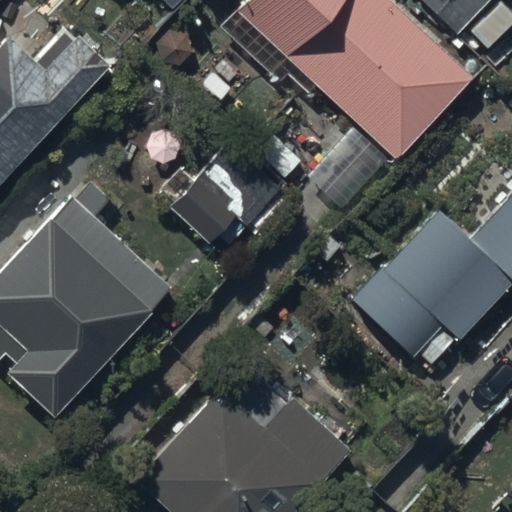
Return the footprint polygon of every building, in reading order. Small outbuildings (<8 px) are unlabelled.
[(468,72),(392,0),(234,0),(232,3),(390,154),(468,72)] [(426,0),(454,27),(480,0),(426,0)] [(0,167),(105,56),(73,26),(40,62),(4,29),(0,33),(0,167)] [(222,130),(165,189),(204,232),(212,224),(225,237),(243,219),(250,226),(257,219),(263,225),(287,200),(271,184),(275,181),(222,130)] [(437,197),(350,286),(410,346),(442,314),(455,328),(511,271),(511,270),(511,178),(466,226),(437,197)] [(50,409),(167,281),(67,189),(0,262),(0,346),(10,356),(2,365),(50,409)] [(173,511),(280,511),(345,444),(288,391),(284,395),(239,353),(129,470),(173,511)]
